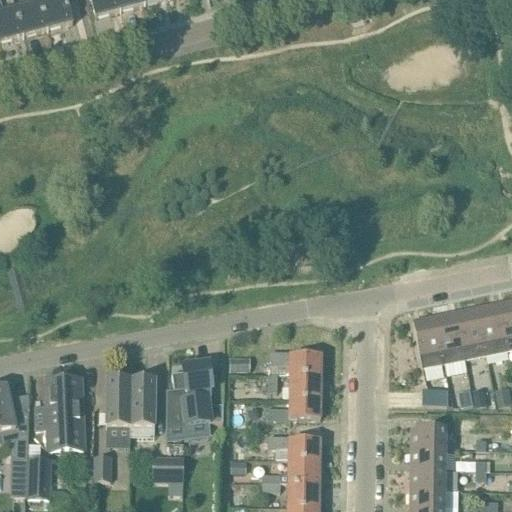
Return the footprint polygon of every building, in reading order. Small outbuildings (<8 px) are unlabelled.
[(65,0),(64,0),(41,6),(49,34),(73,28),(65,0)] [(87,0),(93,22),(96,22),(120,16),(116,0),(87,0)] [(116,0),(120,16),(145,9),(142,0),(116,0)] [(169,0),(142,0),(145,9),(170,3),(169,0)] [(41,6),(17,12),(24,41),(49,34),(41,6)] [(17,12),(0,16),(0,46),(24,41),(17,12)] [(511,304),(498,307),(507,355),(511,354),(511,304)] [(498,307),(476,311),(486,359),(507,355),(498,307)] [(476,311),(455,316),(465,364),(486,359),(476,311)] [(455,316),(434,320),(443,368),(465,364),(455,316)] [(434,320),(412,324),(422,372),(443,368),(434,320)] [(291,358),(269,358),(269,380),(277,380),(290,381),(320,381),(321,360),(291,359),(291,358)] [(249,362),(229,362),(229,377),(250,377),(249,362)] [(210,393),(212,393),(209,369),(183,372),(183,376),(173,378),(173,377),(172,378),(174,397),(167,396),(167,426),(185,424),(186,430),(215,427),(222,426),(223,426),(223,408),(208,411),(207,404),(211,404),(210,393)] [(277,380),(269,380),(268,398),(277,398),(277,380)] [(320,381),(290,381),(289,402),(320,403),(320,381)] [(80,384),(59,385),(62,447),(62,457),(83,455),(82,432),(80,384)] [(107,432),(129,432),(130,384),(107,384),(107,432)] [(154,432),(155,432),(155,384),(130,384),(129,432),(130,432),(130,442),(154,442),(154,432)] [(44,457),(62,457),(59,385),(45,386),(46,412),(35,413),(36,434),(43,434),(44,457)] [(505,392),(493,394),(496,412),(507,410),(505,392)] [(7,393),(0,394),(0,429),(4,446),(14,444),(14,449),(10,453),(10,459),(14,462),(17,463),(21,464),(27,463),(28,453),(27,441),(28,441),(28,401),(10,405),(7,393)] [(447,411),(447,394),(422,394),(422,411),(447,411)] [(470,396),(458,399),(461,411),(472,409),(470,396)] [(473,400),(476,412),(487,410),(484,398),(473,400)] [(320,403),(289,402),(289,413),(268,413),(267,425),(291,425),(291,423),(319,424),(320,403)] [(446,434),(410,434),(410,454),(445,455),(446,434)] [(290,441),(267,441),(267,454),(276,454),(275,463),(288,464),(288,465),(320,466),(320,444),(290,443),(290,441)] [(476,445),(476,456),(498,456),(506,456),(506,445),(498,445),(476,445)] [(410,454),(410,475),(445,476),(445,455),(410,454)] [(93,461),(93,486),(109,486),(110,461),(93,461)] [(28,462),(27,502),(50,503),(51,463),(28,462)] [(153,463),(152,487),(183,488),(183,463),(153,463)] [(320,466),(288,465),(288,475),(280,480),(262,480),(262,487),(280,487),(319,488),(320,466)] [(486,476),(486,466),(475,465),(475,476),(486,476)] [(244,468),(231,468),(231,479),(244,479),(244,468)] [(410,475),(409,496),(445,496),(445,495),(445,476),(410,475)] [(475,476),(475,486),(485,487),(486,476),(475,476)] [(90,483),(80,483),(79,495),(90,495),(90,483)] [(262,487),(262,497),(280,497),(280,487),(262,487)] [(288,488),(287,510),(319,510),(319,488),(288,488)] [(445,495),(445,496),(409,496),(409,511),(457,511),(458,496),(445,495)]
